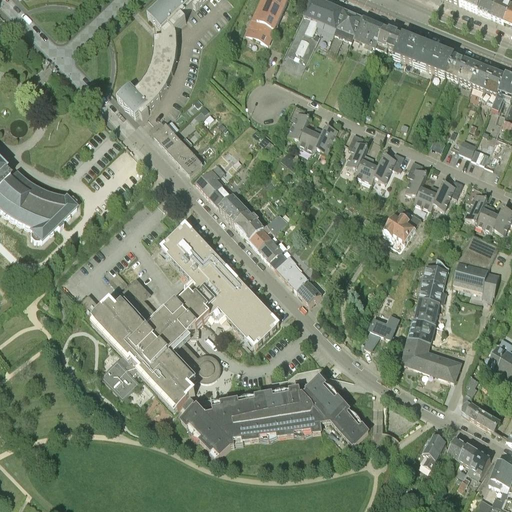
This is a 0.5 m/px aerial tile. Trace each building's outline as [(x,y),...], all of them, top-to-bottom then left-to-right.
[(209,0),(169,0),(148,21),(156,29),(158,41),(156,41),(156,42),(156,51),(155,62),(152,71),(148,81),(143,89),(137,96),(131,90),(117,103),(123,109),(125,107),(132,114),(130,116),(135,122),(139,119),(142,122),(149,116),(148,115),(159,102),(166,91),(172,79),(174,72),(176,66),(177,53),(177,39),(176,35),(186,25),(182,20),(193,10),(196,13),(209,0)] [(263,0),(246,38),(268,48),(288,4),(289,0),(263,0)] [(477,15),(483,0),(462,0),(459,7),(477,15)] [(483,0),(477,15),(490,20),(497,4),(490,1),(490,0),(483,0)] [(497,4),(490,20),(503,26),(511,6),(511,1),(508,0),(505,7),(497,4)] [(318,24),(329,28),(336,31),(337,31),(343,15),(336,12),(324,7),(311,1),(304,18),(285,58),(299,64),(306,67),(320,41),(312,37),(318,24)] [(353,46),(354,42),(354,41),(362,23),(356,21),(349,18),(343,15),(337,31),(334,38),(339,40),(353,46)] [(384,32),(362,23),(354,41),(354,42),(375,50),(384,32)] [(393,61),(394,59),(403,40),(384,32),(375,50),(387,55),(388,51),(396,54),(392,61),(393,61)] [(416,45),(403,40),(394,59),(408,65),(416,45)] [(429,50),(416,45),(408,65),(421,70),(429,50)] [(421,70),(433,75),(441,55),(429,50),(421,70)] [(454,60),(441,55),(433,75),(446,81),(454,60)] [(467,65),(454,60),(446,81),(459,86),(467,65)] [(459,86),(472,91),(480,71),(467,65),(459,86)] [(485,96),(493,76),(480,71),(472,91),(485,96)] [(493,76),(485,96),(482,104),(495,109),(498,101),(506,81),(493,76)] [(505,102),(511,104),(511,103),(511,83),(506,81),(498,101),(495,109),(492,115),(499,118),(505,102)] [(198,101),(193,106),(197,111),(202,106),(198,101)] [(204,109),(200,113),(204,117),(208,113),(204,109)] [(288,141),(299,146),(305,133),(306,133),(310,123),(300,118),(301,114),(295,111),(289,125),(294,128),(288,141)] [(205,122),(210,127),(214,122),(210,118),(205,122)] [(511,129),(511,125),(504,122),(500,131),(510,135),(511,129)] [(174,138),(167,130),(166,130),(156,140),(157,141),(157,140),(160,144),(158,146),(162,149),(174,138)] [(316,154),(327,159),(333,146),(339,149),(345,134),(339,131),(337,135),(327,130),(325,134),(316,154)] [(325,134),(319,132),(316,138),(306,133),(305,133),(299,146),(298,149),(315,157),(316,154),(325,134)] [(454,142),(457,135),(450,132),(446,139),(447,140),(446,143),(452,145),(453,142),(454,142)] [(181,145),(174,138),(162,149),(162,150),(164,147),(167,151),(165,153),(169,157),(181,145)] [(363,164),(365,158),(368,152),(358,147),(361,141),(354,138),(348,153),(353,155),(346,170),(357,175),(362,164),(363,164)] [(172,160),(176,164),(188,152),(192,148),(185,141),(181,145),(169,157),(171,155),(174,158),(172,160)] [(260,150),(270,157),(275,150),(266,143),(260,150)] [(471,163),(475,153),(477,150),(464,145),(458,157),(471,163)] [(437,146),(435,153),(445,156),(447,149),(437,146)] [(195,160),(188,152),(176,164),(178,162),(181,166),(179,168),(183,171),(195,160)] [(471,164),(484,169),(489,159),(483,157),(480,156),(475,153),(471,163),(471,164)] [(281,164),(294,176),(300,169),(286,157),(281,164)] [(372,189),(375,183),(374,183),(379,172),(368,167),(371,161),(365,158),(363,164),(362,164),(357,175),(355,181),(372,189)] [(385,159),(379,172),(374,183),(375,183),(385,188),(392,173),(398,175),(404,161),(398,158),(395,164),(385,159)] [(186,175),(190,179),(202,168),(195,160),(183,171),(183,172),(185,170),(188,173),(186,175)] [(407,180),(412,182),(406,197),(416,202),(421,191),(422,191),(427,179),(417,174),(420,168),(413,165),(407,180)] [(211,174),(195,188),(210,203),(223,191),(225,189),(219,183),(229,173),(224,168),(214,177),(211,174)] [(0,215),(1,216),(4,218),(7,221),(11,223),(14,225),(18,227),(21,229),(25,231),(29,232),(32,234),(30,236),(32,237),(30,238),(31,242),(34,246),(39,246),(40,245),(41,246),(57,231),(59,234),(63,230),(61,227),(76,212),(75,211),(76,209),(76,205),(72,201),(68,201),(67,202),(66,201),(64,203),(63,203),(59,202),(56,201),(52,200),(49,199),(46,198),(42,196),(39,195),(36,193),(33,191),(30,189),(27,187),(24,185),(21,183),(18,180),(16,178),(9,184),(9,183),(8,184),(3,179),(5,177),(0,172),(0,215)] [(321,183),(314,178),(309,186),(315,191),(321,183)] [(433,210),(434,210),(444,215),(451,200),(457,203),(463,188),(457,185),(455,191),(444,186),(441,193),(438,199),(433,210)] [(223,191),(210,203),(219,214),(232,202),(223,191)] [(431,216),(434,210),(433,210),(438,199),(441,193),(435,191),(432,197),(422,191),(421,191),(416,202),(414,208),(431,216)] [(465,223),(476,228),(486,207),(487,204),(477,199),(479,195),(473,192),(466,207),(471,209),(465,223)] [(232,202),(219,214),(235,231),(249,218),(233,201),(232,202)] [(493,237),(494,235),(493,235),(500,221),(500,220),(489,216),(492,210),(486,207),(476,228),(475,229),(493,237)] [(393,241),(404,249),(421,224),(401,210),(383,238),(391,243),(393,241)] [(511,227),(511,215),(504,212),(500,220),(500,221),(493,235),(494,235),(504,240),(510,227),(511,227)] [(297,214),(291,222),(295,225),(301,217),(297,214)] [(235,231),(250,247),(264,234),(257,227),(259,225),(254,220),(252,222),(249,218),(235,231)] [(271,243),(268,239),(271,236),(275,240),(287,227),(279,218),(264,234),(250,247),(258,256),(271,245),(270,244),(271,243)] [(433,229),(435,224),(430,221),(427,227),(433,229)] [(178,414),(182,410),(185,407),(190,402),(195,398),(189,391),(198,383),(199,384),(200,385),(201,385),(203,386),(204,386),(205,387),(207,387),(208,387),(210,386),(211,386),(212,386),(214,385),(215,384),(216,383),(217,382),(218,381),(219,380),(219,378),(220,377),(220,375),(220,374),(220,373),(220,371),(219,370),(219,368),(218,367),(217,366),(217,365),(215,364),(214,363),(213,362),(212,361),(210,361),(209,361),(208,361),(206,361),(205,361),(203,361),(202,362),(201,362),(199,363),(198,364),(182,347),(189,340),(191,342),(198,342),(198,335),(197,333),(211,320),(212,322),(218,322),(223,317),(228,322),(227,323),(230,326),(231,325),(232,327),(231,327),(235,331),(235,330),(237,331),(236,332),(239,335),(240,335),(241,336),(240,337),(244,340),(255,351),(279,328),(186,229),(162,252),(173,263),(172,264),(175,267),(176,266),(177,268),(176,269),(179,272),(180,271),(182,273),(181,273),(184,277),(185,276),(186,278),(185,278),(188,282),(189,281),(194,286),(189,291),(188,296),(190,298),(176,311),(174,310),(167,309),(167,316),(168,318),(161,324),(143,305),(150,299),(137,285),(106,313),(105,311),(102,313),(89,299),(79,309),(85,316),(93,324),(92,325),(135,368),(132,371),(129,368),(125,371),(119,365),(112,371),(109,367),(102,374),(106,377),(102,380),(124,404),(127,401),(130,404),(137,398),(134,395),(140,390),(133,382),(142,375),(178,414)] [(499,251),(472,239),(459,267),(459,269),(488,277),(499,251)] [(283,256),(271,243),(270,244),(271,245),(258,256),(276,275),(277,275),(287,262),(282,257),(283,256)] [(157,244),(148,252),(152,256),(161,248),(157,244)] [(294,294),(298,297),(309,287),(307,285),(308,283),(294,269),(296,267),(289,260),(287,262),(277,275),(294,294)] [(435,271),(426,269),(423,283),(445,288),(447,276),(448,276),(449,275),(448,275),(448,272),(449,272),(449,271),(447,271),(443,265),(437,262),(435,271)] [(130,282),(140,275),(134,267),(124,274),(130,282)] [(488,277),(459,269),(453,290),(494,301),(500,279),(488,277)] [(110,284),(121,295),(130,286),(120,275),(110,284)] [(423,283),(418,302),(443,308),(446,296),(443,295),(445,288),(423,283)] [(322,300),(309,287),(298,297),(297,298),(310,311),(322,300)] [(419,302),(413,324),(435,329),(440,308),(419,302)] [(371,336),(363,349),(362,349),(361,351),(363,353),(365,351),(370,354),(370,355),(371,355),(380,340),(390,344),(398,324),(390,321),(387,329),(375,325),(370,336),(371,336)] [(409,342),(430,348),(435,329),(413,324),(409,342)] [(430,348),(409,342),(402,368),(421,375),(427,358),(430,348)] [(488,370),(496,375),(507,358),(511,348),(511,347),(503,343),(497,352),(493,350),(488,359),(493,362),(488,370)] [(496,375),(511,385),(511,348),(507,358),(496,375)] [(427,358),(421,375),(454,387),(461,368),(427,358)] [(0,374),(3,378),(6,375),(10,372),(0,360),(0,374)] [(478,385),(469,380),(466,389),(462,418),(494,437),(499,427),(473,411),(471,404),(477,393),(475,392),(478,385)] [(182,410),(188,417),(180,425),(187,432),(190,429),(202,442),(200,445),(211,456),(213,454),(220,461),(215,465),(215,466),(231,451),(235,450),(234,444),(243,443),(243,446),(259,444),(259,441),(278,438),(278,441),(294,439),(293,436),(312,433),(313,437),(321,435),(320,428),(335,426),(355,448),(368,435),(362,429),(360,431),(347,417),(350,415),(339,403),(336,406),(323,392),(326,390),(320,384),(311,392),(310,391),(307,389),(303,388),(299,388),(298,388),(297,386),(298,395),(291,396),(291,399),(273,403),(272,400),(256,403),(257,406),(238,409),(238,406),(237,406),(222,409),(223,412),(213,414),(212,407),(212,408),(212,410),(200,412),(190,402),(185,407),(182,410)] [(425,459),(420,467),(431,473),(436,465),(446,448),(445,447),(445,446),(440,443),(439,444),(434,441),(431,446),(429,445),(422,457),(425,459)] [(468,450),(456,444),(446,459),(450,461),(451,459),(459,464),(468,450)] [(459,464),(470,471),(479,457),(468,450),(459,464)] [(470,471),(467,476),(479,484),(491,464),(479,457),(470,471)] [(502,489),(510,492),(511,486),(511,472),(498,467),(489,489),(500,494),(502,489)] [(460,474),(456,480),(458,481),(456,484),(460,487),(465,480),(466,478),(460,474)] [(459,489),(457,493),(462,496),(467,487),(469,485),(470,483),(465,480),(459,489)] [(507,497),(501,511),(511,511),(511,494),(508,494),(507,497)] [(496,501),(492,509),(499,511),(501,511),(507,497),(503,495),(500,503),(496,501)] [(490,511),(492,509),(482,503),(475,511),(490,511)]
